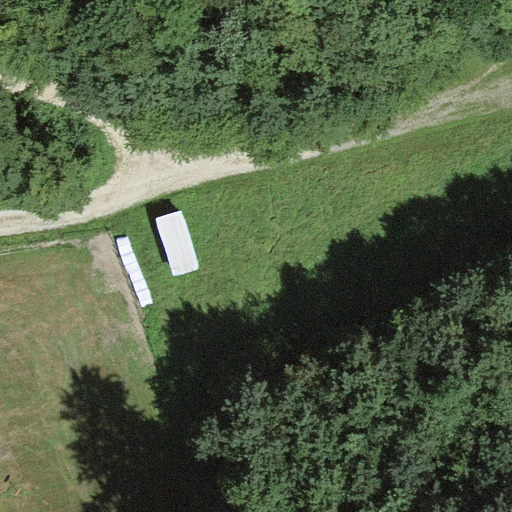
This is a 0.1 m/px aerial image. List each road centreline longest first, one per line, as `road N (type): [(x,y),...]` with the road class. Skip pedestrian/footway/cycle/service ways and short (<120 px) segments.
road 1 (track): [(0,210),(86,199),(178,166),(317,145),(511,52)]
road 2 (track): [(178,166),(83,93),(0,72)]
